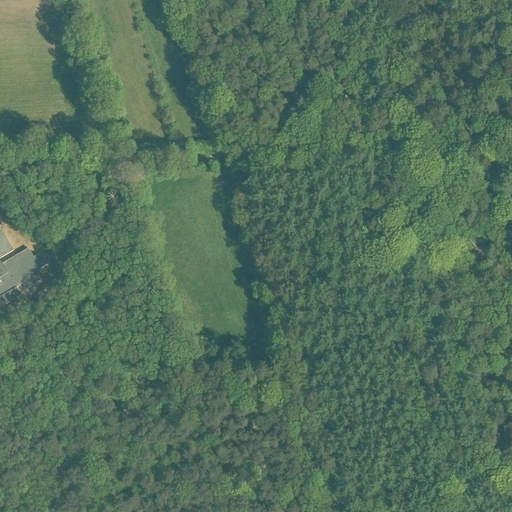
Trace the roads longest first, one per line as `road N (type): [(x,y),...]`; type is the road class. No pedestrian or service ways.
road 1 (track): [(108,156),(467,140)]
road 2 (track): [(0,381),(84,226),(108,156)]
